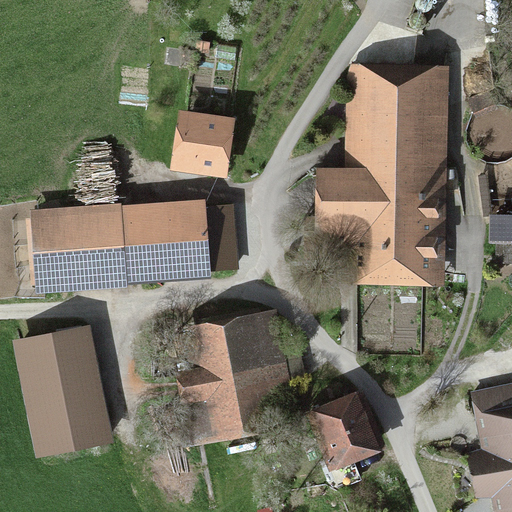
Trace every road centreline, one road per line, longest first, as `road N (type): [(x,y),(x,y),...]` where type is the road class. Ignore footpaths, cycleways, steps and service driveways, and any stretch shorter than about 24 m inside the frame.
road 1 (track): [(386,417),(431,383),(463,331),(474,263),(472,206),(457,81),(442,51),(371,12)]
road 2 (unclassified): [(267,295),(270,196),(282,156),(377,0)]
road 3 (unclassified): [(428,511),(386,417),(301,314),(267,295)]
road 4 (unclassified): [(267,295),(0,312)]
